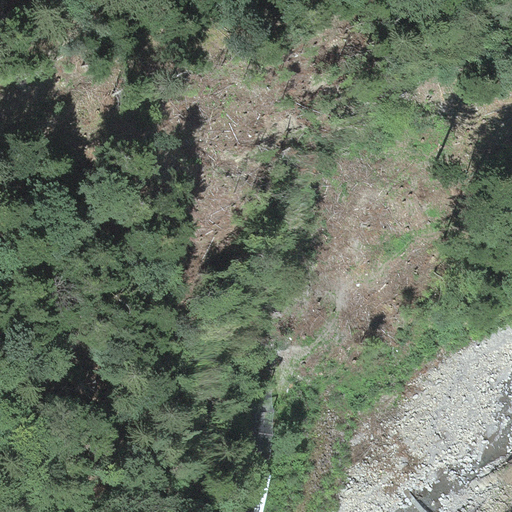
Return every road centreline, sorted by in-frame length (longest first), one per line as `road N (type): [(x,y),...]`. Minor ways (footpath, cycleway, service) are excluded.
road 1 (track): [(376,0),(266,108),(228,172),(218,249),(250,392)]
road 2 (track): [(238,511),(250,392)]
